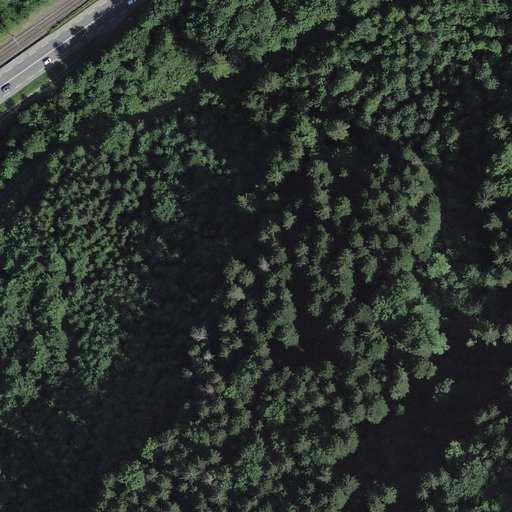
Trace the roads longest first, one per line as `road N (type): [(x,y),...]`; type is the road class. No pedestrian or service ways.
road 1 (track): [(413,0),(62,147),(0,197)]
road 2 (track): [(0,118),(76,63),(117,19),(123,0)]
road 3 (primary): [(124,0),(0,87)]
